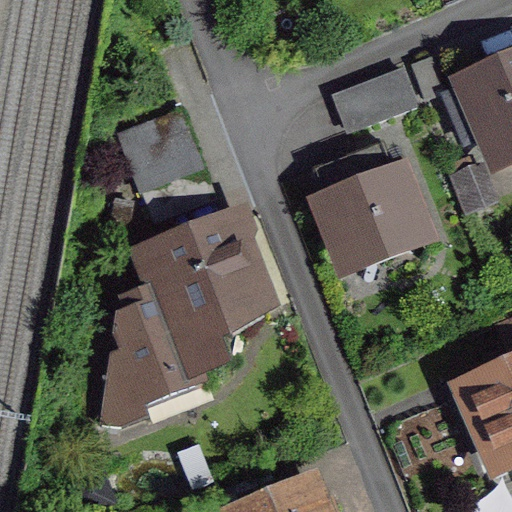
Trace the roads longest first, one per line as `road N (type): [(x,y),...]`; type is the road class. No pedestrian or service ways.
road 1 (residential): [(257,147),(395,511)]
road 2 (residential): [(511,27),(257,147)]
road 3 (residential): [(202,0),(257,147)]
